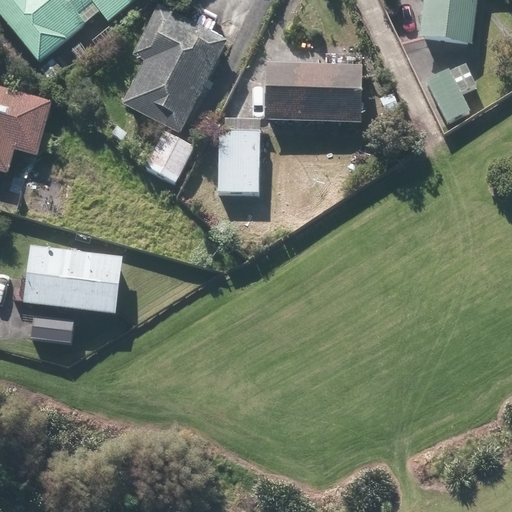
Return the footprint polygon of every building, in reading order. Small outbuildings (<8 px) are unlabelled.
[(0,0),(0,20),(38,69),(104,16),(111,25),(143,0),(0,0)] [(480,0),(427,0),(422,41),(474,54),(480,0)] [(226,50),(158,15),(132,66),(146,73),(127,111),(181,139),(226,50)] [(363,127),(365,60),(335,60),(334,73),(269,72),(268,125),(363,127)] [(479,88),(468,67),(427,87),(448,128),(472,116),(462,96),(479,88)] [(53,108),(0,93),(0,179),(11,182),(17,157),(39,163),(53,108)] [(262,136),(221,135),(220,198),(261,199),(262,136)] [(196,152),(167,137),(149,170),(178,186),(196,152)] [(212,249),(178,221),(164,238),(198,266),(212,249)] [(124,261),(32,253),(27,313),(118,321),(124,261)] [(76,325),(35,321),(33,346),(74,349),(76,325)]
